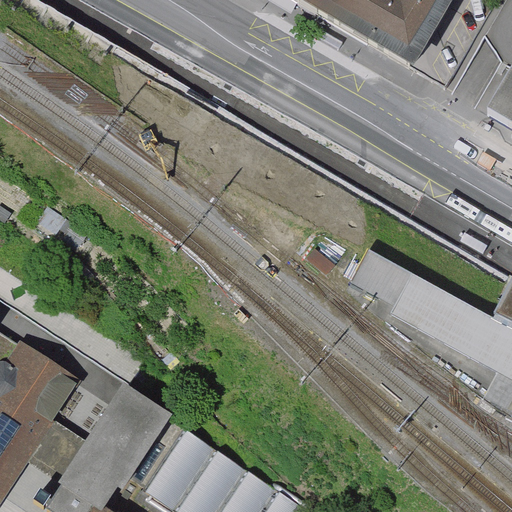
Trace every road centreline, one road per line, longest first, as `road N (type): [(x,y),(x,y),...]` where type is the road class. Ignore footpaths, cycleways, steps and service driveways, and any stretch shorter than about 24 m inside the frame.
road 1 (secondary): [(98,0),(511,235)]
road 2 (secondary): [(511,170),(215,0)]
